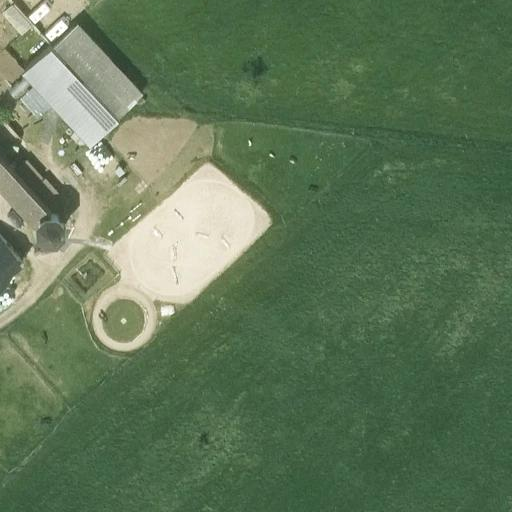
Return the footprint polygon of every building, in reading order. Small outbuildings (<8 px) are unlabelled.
[(0,9),(18,32),(31,22),(13,0),(11,0),(0,9)] [(143,94),(76,24),(22,75),(89,145),(143,94)] [(0,164),(0,197),(26,226),(42,210),(0,164)] [(53,210),(66,197),(43,173),(30,185),(53,210)] [(0,289),(23,268),(0,243),(0,289)]
